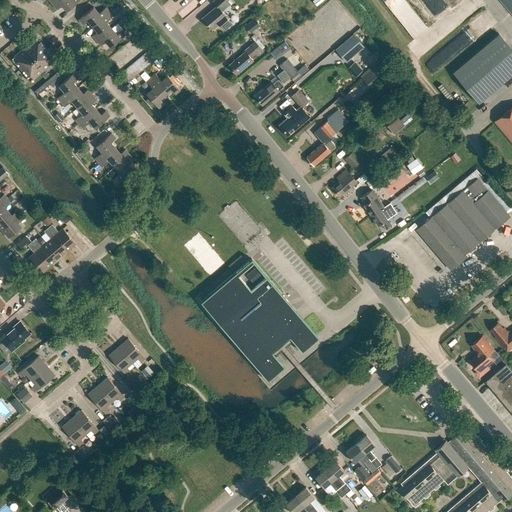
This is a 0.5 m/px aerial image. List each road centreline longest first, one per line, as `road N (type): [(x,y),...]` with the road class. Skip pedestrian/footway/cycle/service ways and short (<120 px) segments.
road 1 (tertiary): [(424,341),(216,86)]
road 2 (unclassified): [(224,511),(424,341)]
road 3 (residential): [(157,135),(51,19),(14,0)]
road 4 (residential): [(73,272),(140,215),(157,135)]
road 5 (tertiary): [(511,442),(424,341)]
